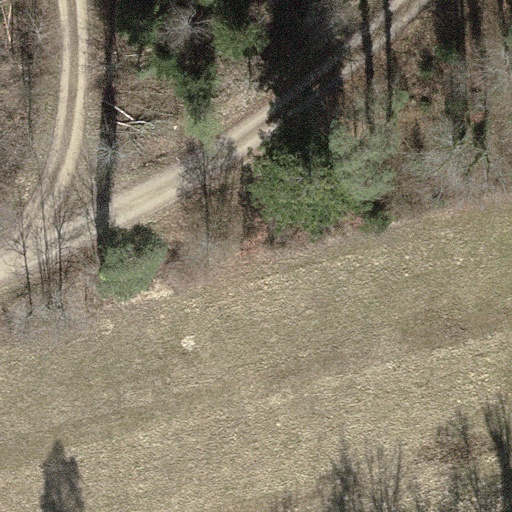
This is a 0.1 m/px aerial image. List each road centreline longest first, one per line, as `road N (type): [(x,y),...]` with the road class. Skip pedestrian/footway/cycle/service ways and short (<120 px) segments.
road 1 (track): [(379,0),(246,129),(0,248)]
road 2 (track): [(60,0),(64,136),(0,245)]
